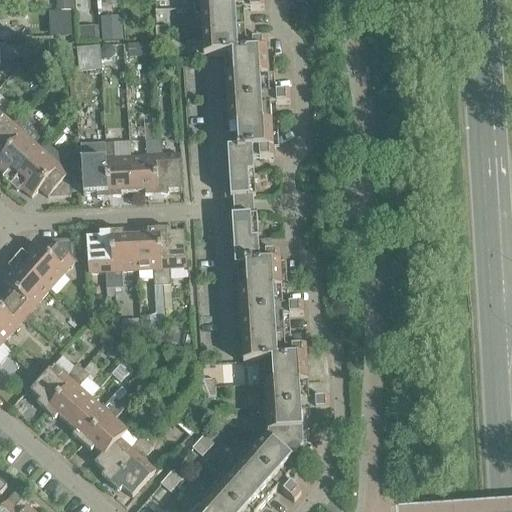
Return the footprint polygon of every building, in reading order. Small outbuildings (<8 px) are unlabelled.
[(201,22),(201,33),(244,31),(242,0),(192,0),(194,22),(201,22)] [(248,1),(249,12),(263,11),(263,0),(248,1)] [(70,2),(55,2),(56,14),(70,13),(70,2)] [(123,17),(99,19),(100,43),(124,42),(123,17)] [(155,28),(155,37),(168,36),(168,27),(155,28)] [(94,28),(77,29),(78,43),(95,42),(94,28)] [(196,59),(223,58),(241,56),(241,55),(246,55),(246,54),(244,31),(201,33),(202,46),(195,46),(196,59)] [(168,36),(155,37),(156,45),(169,45),(168,36)] [(251,43),(252,54),(266,53),(265,42),(251,43)] [(63,43),(48,44),(48,61),(64,61),(63,43)] [(103,48),(99,50),(100,55),(104,57),(110,56),(113,53),(113,49),(109,48),(103,48)] [(137,52),(127,53),(127,60),(138,60),(137,52)] [(229,151),(247,150),(247,151),(252,151),(252,152),(258,152),(272,151),(266,53),(252,54),(246,54),(246,55),(241,55),(241,56),(223,58),(229,151)] [(275,95),(275,107),(289,106),(289,95),(275,95)] [(0,142),(14,127),(0,115),(0,142)] [(2,181),(9,187),(41,151),(14,127),(0,142),(0,158),(1,159),(0,159),(0,172),(5,177),(2,181)] [(161,142),(153,143),(156,199),(169,198),(168,193),(181,192),(179,157),(162,158),(161,142)] [(146,159),(130,160),(132,195),(143,195),(144,199),(156,199),(153,143),(145,143),(146,159)] [(113,145),(105,146),(108,202),(121,201),(120,196),(132,195),(130,160),(114,161),(113,145)] [(108,202),(105,146),(97,146),(98,162),(81,163),(83,199),(95,198),(96,203),(108,202)] [(247,151),(247,150),(227,151),(230,201),(255,200),(252,152),(252,151),(247,151)] [(41,151),(9,187),(16,193),(19,190),(31,200),(38,192),(47,200),(70,198),(70,195),(69,176),(41,151)] [(273,161),(272,151),(258,152),(259,162),(273,161)] [(70,173),(69,173),(69,176),(70,195),(80,195),(78,165),(70,165),(70,173)] [(234,269),(236,269),(254,268),(254,267),(259,267),(259,266),(256,218),(231,219),(234,269)] [(158,231),(162,287),(170,287),(169,271),(186,270),(184,234),(171,235),(171,230),(158,231)] [(146,237),(135,237),(137,273),(153,272),(153,288),(162,287),(158,231),(146,232),(146,237)] [(123,233),(110,234),(114,290),(122,290),(121,274),(137,273),(135,237),(123,238),(123,233)] [(114,290),(110,234),(98,235),(98,240),(85,241),(88,276),(105,275),(105,291),(114,290)] [(20,253),(14,260),(49,292),(74,264),(73,242),(50,243),(42,252),(34,245),(23,257),(20,253)] [(265,265),(279,264),(279,254),(264,255),(265,265)] [(9,290),(1,298),(25,319),(29,315),(49,292),(14,260),(7,267),(11,271),(0,282),(9,290)] [(242,365),(263,364),(263,363),(285,361),(285,360),(279,264),(265,265),(259,266),(259,267),(254,267),(254,268),(236,269),(242,365)] [(114,290),(105,291),(106,300),(114,300),(114,290)] [(171,297),(162,297),(163,311),(171,311),(171,297)] [(0,344),(2,346),(22,323),(25,319),(1,298),(0,299),(0,344)] [(288,307),(289,319),(303,318),(302,307),(288,307)] [(29,315),(25,319),(32,325),(35,321),(29,315)] [(146,318),(139,319),(140,337),(165,343),(164,327),(146,328),(146,318)] [(25,319),(22,323),(28,329),(32,325),(25,319)] [(138,321),(117,322),(117,332),(138,337),(138,321)] [(168,333),(165,343),(177,346),(180,336),(168,333)] [(116,335),(107,347),(116,355),(125,343),(116,335)] [(263,363),(263,364),(264,387),(307,384),(305,349),(291,350),(291,360),(285,360),(285,361),(263,363)] [(126,362),(120,369),(126,373),(131,366),(126,362)] [(45,414),(83,372),(77,367),(66,379),(53,367),(30,394),(39,403),(36,406),(45,414)] [(119,368),(110,377),(120,385),(128,376),(119,368)] [(58,419),(66,427),(90,400),(78,389),(89,378),(83,372),(45,414),(55,423),(58,419)] [(201,382),(202,391),(215,390),(214,381),(201,382)] [(266,423),(267,438),(311,453),(307,384),(264,387),(265,399),(258,399),(259,423),(266,423)] [(120,390),(112,399),(119,404),(127,395),(120,390)] [(215,390),(202,391),(202,399),(215,398),(215,390)] [(127,395),(119,404),(125,409),(133,401),(127,395)] [(81,446),(119,404),(112,399),(102,410),(90,400),(66,427),(75,434),(72,438),(81,446)] [(314,402),(315,414),(329,413),(328,401),(314,402)] [(94,451),(102,458),(102,459),(118,440),(119,441),(127,432),(114,421),(125,409),(119,404),(81,446),(91,454),(94,451)] [(203,437),(197,444),(207,452),(212,446),(203,437)] [(241,467),(233,476),(266,505),(311,453),(267,438),(257,449),(252,444),(236,462),(241,467)] [(100,478),(109,487),(147,444),(141,439),(130,451),(119,441),(118,440),(102,459),(102,458),(94,466),(103,475),(100,478)] [(147,444),(109,487),(119,495),(122,491),(132,500),(155,473),(143,462),(153,450),(147,444)] [(207,452),(197,444),(191,450),(201,459),(207,452)] [(171,473),(165,480),(175,488),(181,482),(171,473)] [(209,503),(201,511),(258,511),(266,505),(233,476),(225,485),(220,480),(212,489),(204,498),(209,503)] [(175,488),(165,480),(160,486),(169,495),(175,488)] [(300,496),(290,486),(282,495),(293,504),(300,496)] [(0,511),(27,511),(26,511),(24,511),(15,511),(14,510),(23,499),(16,493),(0,510),(0,511)]
